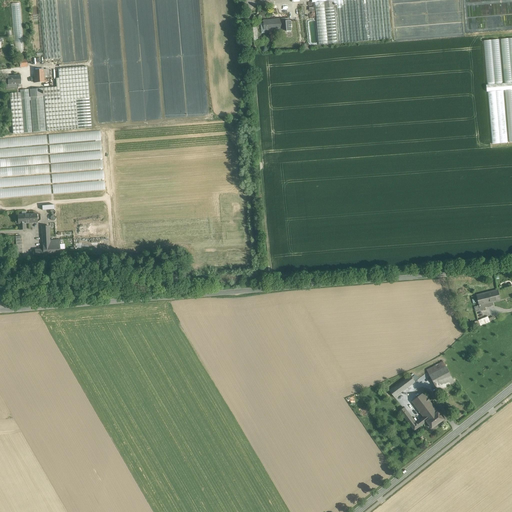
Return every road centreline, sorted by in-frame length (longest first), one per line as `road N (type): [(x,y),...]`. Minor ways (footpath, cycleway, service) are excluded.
road 1 (unclassified): [(0,310),(511,268)]
road 2 (track): [(270,288),(248,16)]
road 3 (tertiary): [(357,511),(511,388)]
